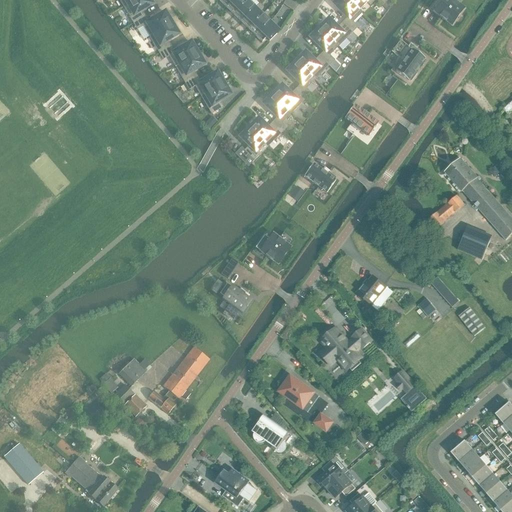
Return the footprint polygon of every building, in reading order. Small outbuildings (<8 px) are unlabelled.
[(141,10),(144,8),(145,9),(152,4),(150,1),(151,0),(150,0),(134,0),(123,7),(124,7),(128,5),(134,15),(130,18),(133,24),(145,17),(141,10)] [(226,8),(234,0),(220,0),(219,1),(226,6),(225,7),(226,8)] [(234,15),(247,1),(245,0),(234,0),(226,8),(233,13),(233,15),(234,15)] [(297,6),(288,0),(286,0),(284,4),(294,11),(297,6)] [(361,14),(347,0),(336,0),(336,1),(337,2),(334,5),(340,11),(340,10),(343,13),(348,18),(342,24),(352,33),(357,28),(352,23),(361,14)] [(370,5),(374,0),(347,0),(361,14),(358,10),(367,2),(370,5)] [(440,0),(436,0),(429,9),(439,17),(451,26),(464,9),(452,0),(451,0),(443,0),(443,2),(440,0)] [(241,23),(255,9),(247,1),(234,15),(241,20),(240,22),(241,23)] [(248,30),(262,16),(255,9),(241,23),(248,27),(247,29),(248,30)] [(149,37),(173,23),(168,16),(167,16),(165,13),(158,17),(158,18),(155,20),(154,19),(148,23),(145,17),(133,24),(137,30),(143,26),(149,37)] [(256,37),(269,23),(262,16),(248,30),(255,35),(254,36),(256,37)] [(338,47),(352,33),(342,24),(337,29),(334,26),(328,20),(326,23),(325,22),(318,28),(338,47)] [(167,40),(170,38),(171,39),(178,35),(176,31),(177,31),(173,23),(149,37),(159,54),(171,47),(167,40)] [(269,42),(279,32),(269,23),(256,37),(262,43),(266,39),(269,42)] [(338,47),(318,28),(312,34),(313,35),(310,38),(317,44),(317,43),(320,46),(319,47),(324,52),(319,57),(329,66),(334,61),(329,56),(338,47)] [(400,41),(391,52),(400,59),(409,47),(408,47),(400,41)] [(175,67),(199,53),(194,46),(193,46),(191,43),(184,47),(184,48),(181,50),(180,49),(174,53),(171,47),(159,54),(163,60),(169,56),(175,67)] [(396,72),(408,82),(409,81),(408,81),(409,80),(411,82),(417,74),(415,72),(424,59),(425,60),(425,59),(412,50),(412,51),(410,49),(404,57),(406,59),(396,72)] [(193,71),(196,68),(197,69),(204,65),(202,61),(203,61),(199,53),(175,67),(185,84),(197,77),(193,71)] [(314,80),(329,66),(319,57),(313,62),(310,60),(311,59),(305,53),(302,56),(301,55),(295,61),(314,80)] [(314,80),(295,61),(289,67),(290,68),(287,71),(293,77),(294,77),(297,79),(296,80),(301,85),(296,90),(305,99),(310,94),(306,89),(314,80)] [(201,97),(225,83),(220,76),(219,77),(217,73),(210,78),(207,80),(206,80),(200,83),(197,77),(185,84),(189,90),(195,87),(201,97)] [(219,101),(222,99),(223,99),(230,95),(228,92),(229,91),(225,83),(201,97),(211,114),(223,107),(219,101)] [(291,113),(305,99),(296,90),(290,96),(287,93),(288,92),(282,86),(279,89),(278,88),(272,94),(291,113)] [(282,122),(291,113),(272,94),(266,100),(267,101),(264,104),(270,110),(273,113),(278,118),(272,123),(282,133),(287,127),(282,122)] [(511,102),(503,110),(507,114),(511,110),(511,102)] [(354,106),(345,119),(345,120),(345,119),(352,124),(354,125),(352,127),(359,132),(361,130),(368,136),(369,137),(378,124),(378,123),(378,124),(366,115),(354,107),(355,106),(354,106)] [(209,129),(214,124),(209,120),(204,124),(209,129)] [(267,147),(282,133),(272,123),(267,129),(264,126),(258,120),(256,122),(255,121),(248,127),(267,147)] [(241,149),(236,154),(248,167),(267,147),(248,127),(242,134),(243,135),(240,137),(246,143),(247,143),(250,146),(244,151),(241,149)] [(511,235),(511,218),(479,181),(481,179),(479,177),(478,178),(461,159),(445,173),(462,192),(463,191),(506,241),(511,235)] [(313,165),(304,177),(304,178),(305,177),(326,193),(327,194),(336,181),(335,181),(334,181),(336,179),(328,173),(330,171),(324,167),(321,171),(313,165)] [(500,172),(495,166),(489,172),(494,178),(500,172)] [(437,229),(464,205),(457,197),(429,220),(437,229)] [(491,238),(467,228),(459,249),(482,258),(491,238)] [(264,237),(256,249),(266,256),(278,265),(290,248),(273,235),(269,240),(264,237)] [(363,285),(356,294),(378,312),(393,293),(373,276),(365,286),(363,285)] [(438,280),(432,285),(451,307),(457,302),(438,280)] [(227,284),(220,294),(224,298),(223,300),(229,305),(239,312),(242,314),(251,301),(244,296),(245,295),(240,292),(239,293),(227,284)] [(467,310),(459,317),(475,337),(485,328),(470,308),(467,310)] [(324,339),(321,341),(327,348),(322,352),(332,364),(340,357),(344,362),(343,363),(344,365),(345,364),(352,372),(361,364),(359,361),(362,358),(356,352),(359,349),(360,351),(369,343),(359,332),(351,339),(353,341),(348,345),(339,335),(338,336),(331,328),(322,336),(324,339)] [(194,348),(163,387),(169,392),(177,398),(179,400),(209,360),(194,348)] [(131,387),(146,372),(134,360),(119,374),(131,387)] [(417,386),(403,370),(393,379),(397,384),(395,386),(401,392),(403,391),(407,396),(417,386)] [(118,388),(109,380),(104,376),(99,382),(111,395),(118,388)] [(319,397),(291,376),(286,382),(287,383),(285,387),(284,386),(279,392),(308,413),(319,397)] [(146,407),(125,385),(114,397),(123,407),(124,406),(135,418),(146,407)] [(154,392),(148,399),(168,415),(176,405),(173,403),(177,398),(169,392),(165,396),(163,399),(154,392)] [(186,400),(190,395),(186,392),(182,397),(186,400)] [(503,424),(511,416),(511,405),(510,403),(496,415),(503,424)] [(327,431),(333,423),(321,414),(315,423),(327,431)] [(289,433),(264,416),(253,432),(255,434),(254,435),(254,436),(254,437),(255,438),(255,439),(255,440),(256,440),(257,441),(258,442),(259,442),(260,443),(261,443),(262,443),(263,443),(264,442),(265,442),(266,442),(277,450),(289,433)] [(510,432),(511,430),(511,416),(503,424),(510,432)] [(146,424),(141,418),(135,423),(140,429),(146,424)] [(493,432),(489,427),(485,431),(489,436),(493,432)] [(498,437),(493,432),(489,436),(493,441),(498,437)] [(487,438),(483,433),(478,437),(483,442),(487,438)] [(491,443),(487,438),(483,442),(487,446),(491,443)] [(459,462),(473,450),(465,441),(451,453),(459,462)] [(43,473),(19,445),(19,444),(4,457),(28,486),(43,473)] [(507,449),(503,444),(499,447),(503,452),(507,449)] [(501,454),(497,449),(492,453),(497,458),(501,454)] [(511,453),(507,449),(503,452),(507,457),(511,453)] [(466,470),(480,458),(473,450),(459,462),(466,470)] [(505,459),(501,454),(497,458),(501,463),(505,459)] [(102,479),(84,463),(84,462),(79,458),(73,465),(110,499),(118,490),(103,477),(102,479)] [(473,478),(487,466),(480,458),(466,470),(473,478)] [(344,475),(336,465),(335,466),(331,461),(322,469),(326,474),(319,479),(327,489),(344,475)] [(110,499),(73,465),(65,474),(70,478),(71,477),(90,493),(88,495),(103,508),(110,499)] [(480,487),(494,475),(487,466),(473,478),(480,487)] [(240,495),(249,482),(233,470),(229,475),(224,472),(216,483),(226,490),(222,496),(238,508),(244,498),(240,495)] [(356,489),(352,485),(352,484),(344,475),(327,489),(336,498),(342,493),(346,497),(356,489)] [(487,495),(501,483),(494,475),(480,487),(487,495)] [(494,503),(508,491),(501,483),(487,495),(494,503)] [(501,511),(511,502),(511,495),(508,491),(494,503),(501,511)] [(366,511),(372,507),(364,498),(363,498),(360,494),(350,502),(354,506),(347,511),(366,511)] [(501,511),(511,511),(511,502),(501,511)]
